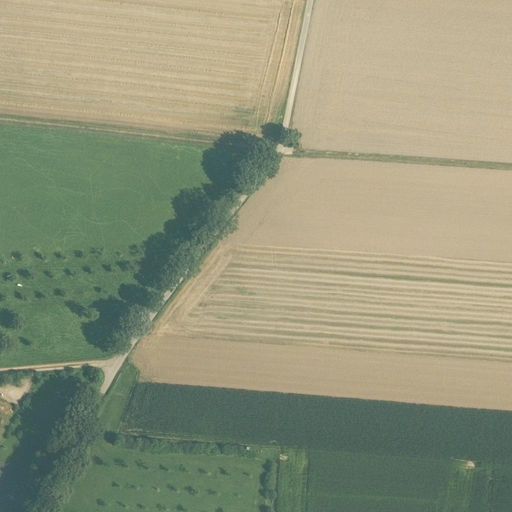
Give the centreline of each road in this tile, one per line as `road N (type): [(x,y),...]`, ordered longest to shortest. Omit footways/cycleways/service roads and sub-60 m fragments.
road 1 (track): [(32,511),(117,366),(271,161),(309,0)]
road 2 (track): [(511,168),(0,121)]
